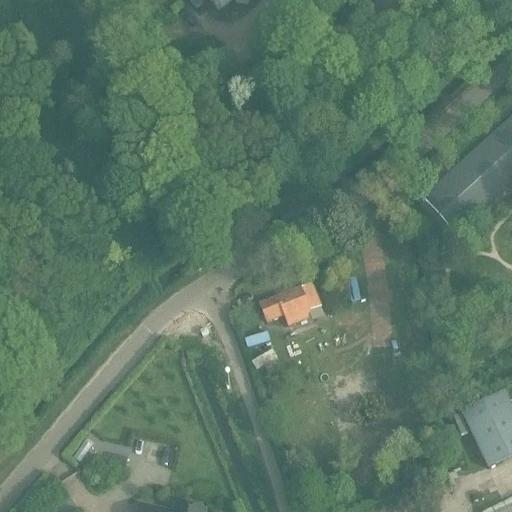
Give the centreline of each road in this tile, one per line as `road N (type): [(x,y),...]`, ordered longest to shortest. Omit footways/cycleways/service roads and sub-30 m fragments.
road 1 (unclassified): [(207,288),(407,161),(511,66)]
road 2 (unclassified): [(0,499),(130,344),(207,288)]
road 3 (unclassified): [(286,511),(207,288)]
